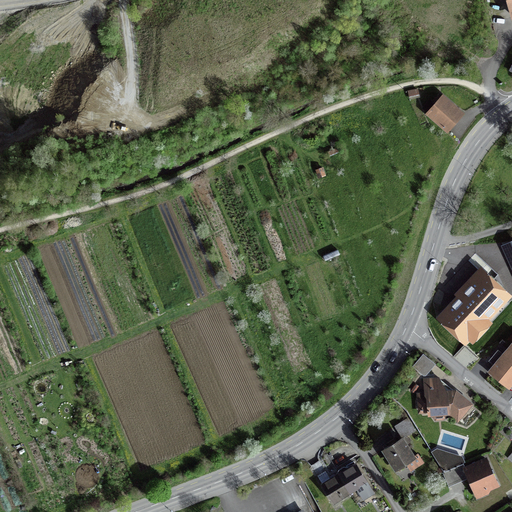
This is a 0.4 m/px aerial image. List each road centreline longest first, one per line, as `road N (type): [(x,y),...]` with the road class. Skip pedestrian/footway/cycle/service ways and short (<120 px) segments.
road 1 (track): [(393,87),(146,192),(0,231)]
road 2 (primary): [(136,511),(246,470),(318,431),(372,382),(406,326)]
road 3 (primary): [(406,326),(462,164),(511,109)]
road 4 (residential): [(511,415),(406,326)]
